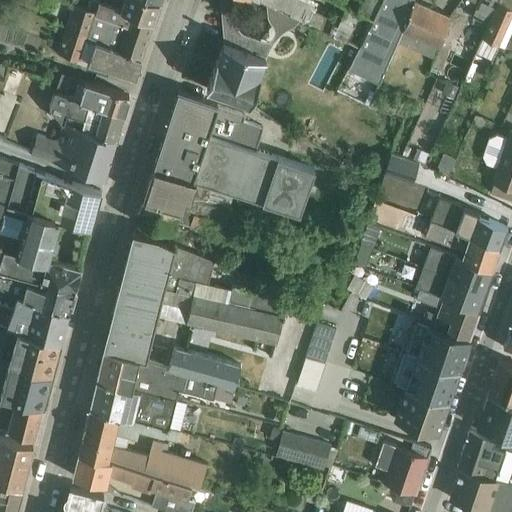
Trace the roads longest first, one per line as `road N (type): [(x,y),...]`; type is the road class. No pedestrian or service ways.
road 1 (tertiary): [(34,511),(85,312),(181,0)]
road 2 (residential): [(427,511),(511,265)]
